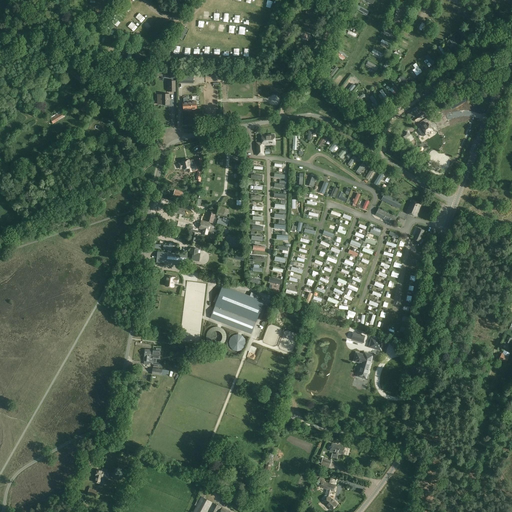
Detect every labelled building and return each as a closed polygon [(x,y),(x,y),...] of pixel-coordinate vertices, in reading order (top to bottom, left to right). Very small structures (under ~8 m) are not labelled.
[(307,8),(306,14),(308,14),(308,16),(316,17),(316,10),(313,10),(314,7),(309,6),(308,9),(307,8)] [(182,39),(187,30),(183,28),(178,37),(182,39)] [(283,28),(281,33),(289,36),(291,31),(283,28)] [(302,33),(302,35),(303,35),(302,38),(308,40),(308,39),(311,40),(312,37),(310,36),(311,34),(304,31),(303,34),(302,33)] [(410,40),(413,35),(405,31),(403,36),(410,40)] [(338,53),(336,57),(343,61),(345,58),(338,53)] [(428,54),(425,57),(432,66),(435,64),(428,54)] [(413,71),(417,77),(422,74),(417,64),(413,66),(415,70),(413,71)] [(69,72),(81,83),(86,77),(74,67),(69,72)] [(179,82),(193,83),(194,75),(192,75),(192,73),(184,73),(184,75),(180,75),(179,82)] [(342,83),(347,79),(344,75),(339,79),(342,83)] [(161,94),(157,95),(157,104),(161,104),(169,104),(169,94),(161,94)] [(196,101),(191,102),(191,100),(188,101),(188,102),(183,102),(184,110),(197,109),(196,101)] [(87,101),(79,106),(84,112),(86,111),(87,112),(90,109),(89,108),(91,106),(87,101)] [(210,106),(205,106),(205,117),(217,117),(217,110),(210,110),(210,106)] [(416,109),(408,114),(410,118),(413,116),(414,118),(416,122),(423,118),(421,114),(420,114),(416,109)] [(55,114),(50,118),(50,119),(53,124),(65,116),(62,111),(61,112),(60,110),(55,113),(55,114)] [(433,135),(432,134),(433,133),(433,132),(433,131),(433,130),(428,123),(427,124),(426,123),(421,126),(422,127),(427,135),(429,138),(433,135)] [(275,134),(261,135),(262,142),(262,145),(275,144),(275,134)] [(321,147),(328,138),(324,135),(318,144),(321,147)] [(261,145),(256,145),(257,156),(265,155),(264,148),(262,148),(261,145)] [(339,148),(335,145),(331,150),(335,153),(339,148)] [(345,148),(338,156),(342,159),(348,151),(345,148)] [(351,167),(358,159),(354,156),(347,164),(351,167)] [(183,163),(179,164),(180,169),(184,168),(184,169),(188,169),(189,172),(195,171),(197,171),(195,164),(194,164),(193,159),(190,160),(182,161),(183,163)] [(361,174),(367,165),(363,162),(356,171),(361,174)] [(370,179),(375,172),(371,169),(366,176),(370,179)] [(380,173),(374,181),(378,184),(384,176),(380,173)] [(182,198),(184,192),(175,189),(173,195),(182,198)] [(345,202),(347,198),(342,197),(343,193),(339,192),(337,200),(345,202)] [(385,194),(382,200),(395,207),(399,209),(402,204),(398,202),(398,201),(385,194)] [(362,210),(366,211),(370,202),(366,200),(362,210)] [(407,213),(417,217),(422,204),(412,201),(407,213)] [(172,212),(181,214),(184,214),(186,209),(173,206),(172,212)] [(394,224),(397,217),(379,209),(376,215),(394,224)] [(206,218),(205,221),(213,223),(216,212),(208,211),(206,218)] [(280,211),(280,214),(275,214),(275,220),(285,220),(285,211),(280,211)] [(342,218),(350,222),(352,218),(344,214),(342,218)] [(215,225),(210,224),(202,222),(200,229),(204,230),(203,233),(207,234),(208,231),(209,228),(214,229),(215,225)] [(414,240),(420,242),(424,230),(419,228),(414,240)] [(197,237),(198,231),(191,229),(191,232),(193,232),(191,242),(201,244),(202,238),(197,237)] [(354,236),(364,241),(366,237),(356,232),(354,236)] [(376,247),(377,242),(366,239),(365,244),(376,247)] [(386,247),(396,251),(398,246),(388,242),(386,247)] [(191,248),(189,260),(190,260),(199,262),(200,254),(198,253),(199,249),(191,248)] [(362,252),(373,257),(375,253),(364,249),(362,252)] [(157,262),(187,265),(188,254),(157,252),(157,262)] [(343,264),(353,269),(355,264),(346,260),(343,264)] [(174,283),(178,283),(179,278),(166,276),(166,281),(167,281),(166,286),(174,287),(174,283)] [(345,286),(346,283),(340,279),(337,286),(340,288),(342,285),(345,286)] [(377,283),(375,287),(384,291),(386,288),(377,283)] [(357,294),(359,290),(349,285),(347,289),(357,294)] [(213,311),(211,317),(252,333),(256,322),(264,302),(257,299),(259,296),(251,293),(250,296),(223,286),(219,296),(216,305),(213,311)] [(296,295),(296,286),(287,286),(286,295),(296,295)] [(343,299),(352,302),(353,299),(350,298),(353,292),(349,290),(347,296),(345,295),(343,299)] [(369,306),(378,310),(380,306),(371,302),(369,306)] [(354,333),(352,339),(363,342),(365,336),(354,333)] [(511,336),(506,334),(503,340),(510,344),(511,339),(511,336)] [(385,342),(372,338),(369,348),(382,352),(385,342)] [(156,351),(153,350),(152,362),(156,362),(157,358),(160,359),(161,349),(157,348),(156,351)] [(144,361),(152,362),(153,350),(146,349),(144,361)] [(499,360),(506,363),(509,357),(508,357),(510,354),(505,351),(503,354),(502,353),(499,360)] [(357,353),(354,361),(362,363),(358,376),(366,378),(373,356),(365,353),(364,355),(357,353)] [(330,451),(336,453),(336,454),(332,453),(331,458),(337,459),(338,455),(337,455),(338,453),(343,454),(345,447),(332,444),(330,451)] [(275,452),(271,451),(264,470),(269,471),(275,452)] [(332,460),(323,458),(321,463),(330,466),(332,460)] [(102,478),(104,471),(99,470),(99,472),(97,471),(96,475),(97,476),(95,482),(100,483),(103,484),(105,478),(102,478)] [(322,499),(324,501),(323,502),(331,510),(337,504),(330,497),(332,491),(335,492),(336,485),(328,483),(321,480),(318,486),(326,490),(325,494),(328,496),(327,496),(326,495),(325,495),(322,498),(322,499)] [(207,511),(208,511),(209,511),(218,511),(221,507),(213,503),(201,497),(193,511),(207,511)] [(83,511),(86,511),(90,505),(84,503),(81,508),(84,509),(83,511)]
